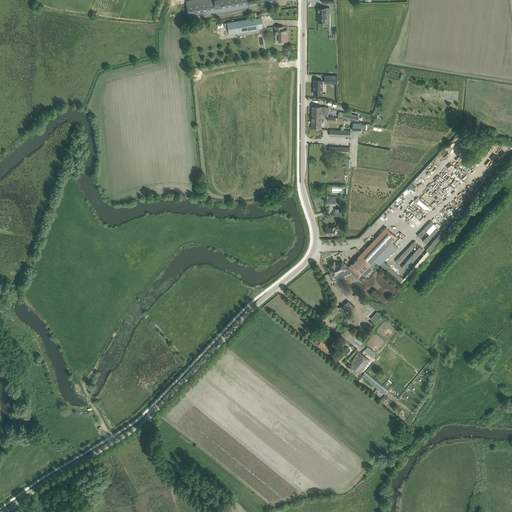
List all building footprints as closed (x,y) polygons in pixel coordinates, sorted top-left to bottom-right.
[(247,0),(192,0),(186,1),(189,20),(249,10),(248,1),(247,0)] [(258,6),(272,4),(271,0),(254,0),(248,1),(249,10),(250,11),(259,10),(258,6)] [(318,18),(318,23),(324,22),(324,27),(329,27),(329,18),(326,18),(326,15),(329,15),(329,7),(326,8),(318,8),(318,14),(318,15),(318,18)] [(258,29),(256,19),(256,18),(227,23),(228,27),(229,34),(258,30),(258,29)] [(281,26),(276,26),(275,26),(275,34),(279,34),(279,41),(282,41),(287,41),(287,30),(281,30),(281,26)] [(314,87),(314,89),(314,90),(314,94),(322,94),(322,81),(314,81),(314,87)] [(321,128),(321,115),(321,113),(325,113),(325,107),(312,106),(312,115),(312,128),(317,128),(321,128)] [(339,112),(338,117),(357,121),(358,116),(339,112)] [(501,144),(497,149),(501,152),(505,147),(501,144)] [(495,149),(487,162),(494,166),(501,152),(495,149)] [(480,161),(476,167),(487,174),(491,167),(480,161)] [(429,174),(430,172),(432,173),(436,169),(430,164),(425,171),(429,174)] [(327,204),(337,204),(337,196),(327,196),(327,199),(326,199),(327,204)] [(418,235),(427,244),(441,228),(432,220),(418,235)] [(335,230),(341,230),(341,223),(337,223),(337,226),(331,227),(331,228),(330,228),(327,228),(327,231),(326,231),(326,233),(327,234),(332,234),(335,234),(335,230)] [(355,260),(351,265),(351,267),(353,269),(358,274),(360,276),(362,273),(369,266),(372,269),(377,264),(374,261),(379,256),(392,241),(396,237),(386,227),(384,230),(358,256),(355,260)] [(379,256),(374,261),(377,264),(379,266),(398,246),(392,241),(379,256)] [(415,241),(396,261),(405,269),(424,249),(415,241)] [(331,267),(328,268),(332,276),(334,275),(336,278),(348,273),(346,270),(350,268),(346,265),(344,265),(342,261),(336,264),(334,261),(329,263),(331,267)] [(414,266),(411,263),(406,270),(409,272),(414,266)] [(379,313),(372,320),(376,324),(383,316),(379,313)] [(346,329),(343,334),(355,341),(358,336),(346,329)] [(330,344),(328,347),(321,341),(318,345),(329,354),(330,354),(333,351),(336,347),(331,343),(330,344)] [(368,347),(366,350),(373,356),(375,352),(368,347)] [(350,369),(356,374),(358,375),(370,361),(362,354),(354,363),(350,369)] [(371,383),(385,394),(389,390),(375,379),(371,383)]
